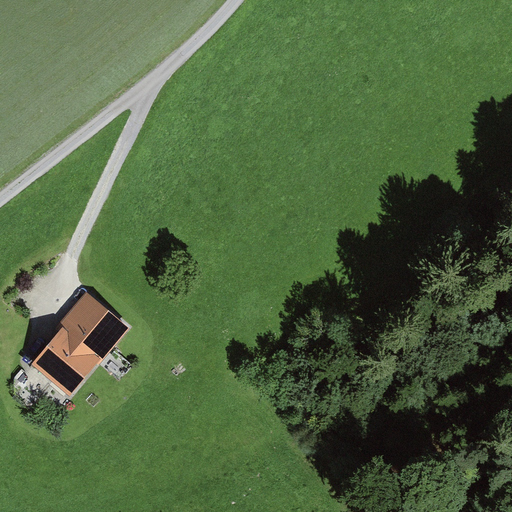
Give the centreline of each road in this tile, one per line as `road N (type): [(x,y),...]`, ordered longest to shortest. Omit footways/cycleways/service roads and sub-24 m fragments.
road 1 (track): [(239,0),(159,81),(0,205)]
road 2 (track): [(159,81),(42,324)]
